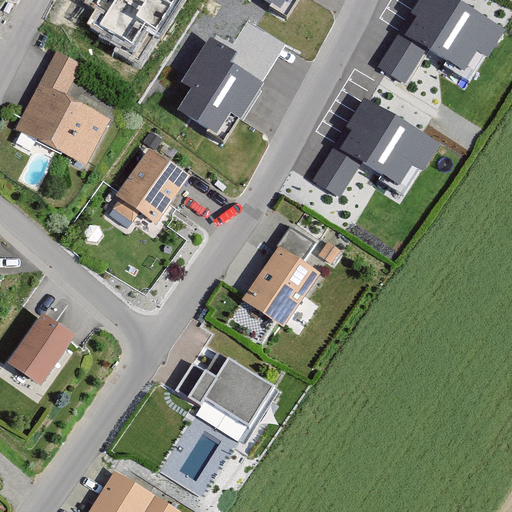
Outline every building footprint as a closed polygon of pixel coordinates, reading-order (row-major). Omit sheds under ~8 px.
[(107,8),(99,26),(125,38),(135,15),(157,25),(168,0),(98,0),(97,3),(107,8)] [(266,0),(281,9),(286,0),(266,0)] [(473,84),(502,36),(441,0),(427,0),(384,71),(404,83),(422,53),(473,84)] [(236,53),(211,38),(184,83),(193,89),(179,111),(220,136),(233,114),(243,120),(265,83),(231,62),(236,53)] [(58,45),(18,121),(91,161),(113,111),(71,89),(86,59),(58,45)] [(408,200),(437,152),(367,109),(320,186),(339,199),(357,169),(408,200)] [(22,146),(33,152),(19,176),(35,185),(55,148),(29,134),(22,146)] [(193,172),(150,141),(111,200),(152,230),(193,172)] [(282,334),(315,287),(279,261),(246,308),(282,334)] [(48,309),(13,355),(49,379),(80,332),(48,309)] [(250,442),(279,397),(208,352),(179,398),(250,442)] [(176,511),(118,476),(95,511),(176,511)]
